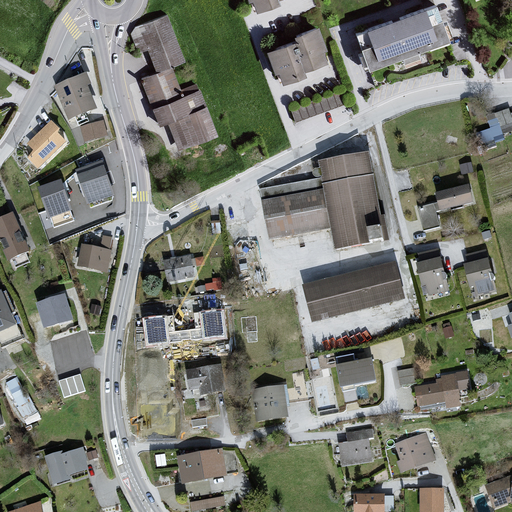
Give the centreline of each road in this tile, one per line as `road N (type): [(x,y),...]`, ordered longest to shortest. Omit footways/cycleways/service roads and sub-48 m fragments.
road 1 (residential): [(137,225),(159,225),(390,108),(511,88)]
road 2 (tertiary): [(149,511),(121,450),(112,402),(137,225)]
road 3 (tertiary): [(137,225),(136,168),(111,71)]
road 4 (residential): [(71,23),(0,154)]
